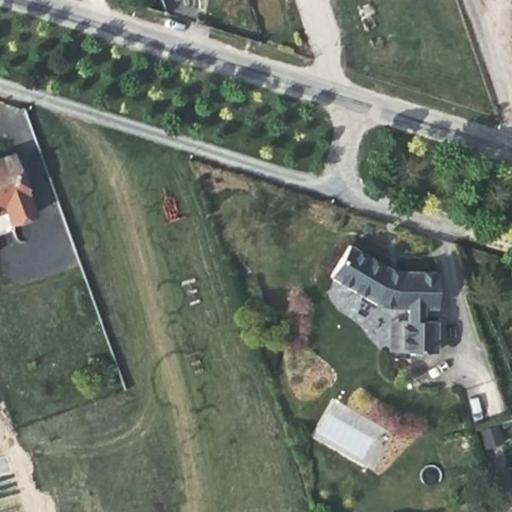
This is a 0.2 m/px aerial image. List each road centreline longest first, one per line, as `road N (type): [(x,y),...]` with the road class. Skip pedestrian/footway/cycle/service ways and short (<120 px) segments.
road 1 (residential): [(339,190),(0,86)]
road 2 (residential): [(356,102),(19,0)]
road 3 (residential): [(511,152),(356,102)]
road 4 (residential): [(460,227),(339,190)]
road 5 (unknown): [(474,0),(511,115)]
